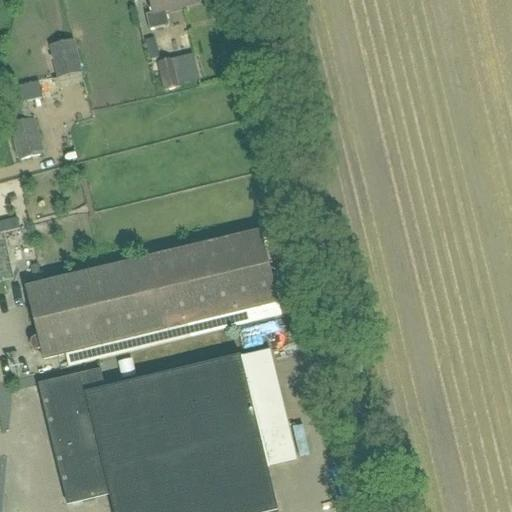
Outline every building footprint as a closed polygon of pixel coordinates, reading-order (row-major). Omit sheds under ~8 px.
[(198,6),(196,0),(149,0),(153,15),(146,17),(150,33),(169,28),(166,14),(198,6)] [(156,40),(147,42),(151,62),(161,59),(156,40)] [(49,48),(58,81),(83,74),(75,41),(49,48)] [(160,65),(167,93),(183,89),(177,61),(160,65)] [(13,128),(21,163),(41,158),(33,123),(25,125),(20,104),(41,99),(38,84),(5,92),(14,128),(13,128)] [(18,220),(0,224),(0,235),(20,231),(18,220)] [(282,317),(279,305),(261,233),(27,290),(39,340),(36,341),(33,343),(32,346),(33,350),(35,353),(39,353),(42,352),(44,362),(65,356),(68,368),(192,338),(282,317)] [(3,235),(0,236),(0,283),(13,280),(3,235)] [(277,511),(241,360),(191,372),(106,393),(101,373),(42,387),(70,505),(109,495),(113,511),(277,511)]
